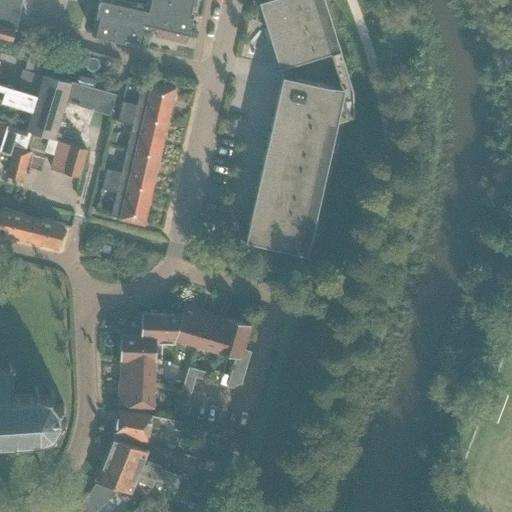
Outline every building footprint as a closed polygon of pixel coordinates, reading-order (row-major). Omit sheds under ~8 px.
[(0,0),(0,3),(20,8),(22,0),(0,0)] [(141,24),(145,4),(129,0),(98,0),(90,34),(138,45),(142,25),(141,24)] [(189,0),(146,0),(145,4),(141,24),(142,25),(157,28),(156,36),(185,43),(195,1),(189,0)] [(353,90),(324,0),(259,0),(281,69),(331,53),(342,89),(283,76),(245,241),(307,254),(336,123),(353,117),(353,90)] [(0,15),(18,19),(20,8),(0,3),(0,15)] [(0,27),(14,31),(15,31),(18,19),(0,15),(0,27)] [(0,37),(11,41),(14,31),(0,27),(0,37)] [(36,96),(42,75),(45,67),(27,62),(25,71),(23,70),(16,90),(36,96)] [(76,84),(42,75),(36,96),(16,90),(0,85),(0,99),(2,100),(1,102),(31,111),(25,130),(53,139),(65,103),(110,116),(116,94),(94,88),(76,84)] [(79,75),(76,84),(94,88),(96,80),(79,75)] [(141,80),(135,104),(121,101),(119,112),(133,115),(167,123),(175,88),(141,80)] [(117,121),(131,124),(125,149),(159,157),(167,123),(133,115),(119,112),(117,121)] [(0,154),(11,157),(13,149),(25,152),(28,143),(31,133),(7,126),(4,137),(10,139),(8,145),(3,144),(0,154)] [(110,133),(108,142),(116,143),(117,134),(110,133)] [(87,150),(58,141),(50,169),(79,178),(87,150)] [(29,153),(25,152),(13,149),(11,157),(12,157),(7,176),(22,180),(29,153)] [(125,149),(119,172),(106,169),(104,179),(117,182),(151,190),(159,157),(125,149)] [(102,189),(115,192),(109,216),(143,225),(151,190),(117,182),(104,179),(102,189)] [(32,218),(1,210),(0,215),(0,234),(27,241),(32,218)] [(64,226),(32,218),(27,241),(58,249),(64,226)] [(176,339),(181,340),(196,344),(206,312),(184,305),(181,315),(176,339)] [(218,351),(228,318),(206,312),(196,344),(218,351)] [(181,345),(181,340),(176,339),(181,315),(141,314),(140,337),(163,338),(162,345),(181,345)] [(240,358),(243,349),(250,325),(228,318),(218,351),(236,356),(240,358)] [(163,338),(140,337),(120,336),(119,359),(120,359),(155,362),(162,362),(162,345),(163,338)] [(251,352),(243,349),(240,358),(236,356),(234,361),(247,365),(251,352)] [(120,381),(154,382),(155,362),(120,359),(120,381)] [(244,378),(247,365),(234,361),(231,374),(244,378)] [(0,442),(11,442),(12,450),(17,449),(15,442),(36,440),(38,447),(43,447),(41,440),(49,436),(54,442),(58,438),(53,433),(58,425),(65,427),(65,422),(58,420),(58,411),(64,408),(62,404),(56,407),(50,400),(54,393),(50,391),(46,398),(37,396),(38,388),(34,387),(33,395),(15,396),(13,373),(16,373),(16,368),(12,368),(11,364),(7,364),(8,368),(0,368),(0,442)] [(187,375),(194,377),(197,369),(189,366),(187,375)] [(197,369),(194,377),(196,378),(202,379),(204,371),(197,369)] [(212,373),(204,371),(202,379),(209,382),(212,373)] [(242,384),(244,378),(231,374),(227,387),(232,389),(242,384)] [(183,387),(192,390),(195,382),(185,379),(183,387)] [(153,408),(154,382),(120,381),(118,381),(118,405),(153,408)] [(190,398),(192,390),(183,387),(180,395),(190,398)] [(188,406),(190,398),(180,395),(178,403),(188,406)] [(151,416),(152,415),(117,410),(113,434),(147,440),(149,427),(185,432),(187,422),(174,420),(151,416)] [(112,438),(104,459),(179,485),(181,478),(160,469),(161,466),(147,461),(146,465),(143,464),(147,453),(112,438)] [(179,485),(104,459),(96,479),(130,493),(136,478),(142,480),(141,483),(152,487),(154,483),(165,488),(166,484),(178,488),(179,485)] [(226,489),(204,482),(200,493),(222,501),(226,489)] [(94,511),(117,493),(95,484),(80,506),(81,508),(76,511),(94,511)]
